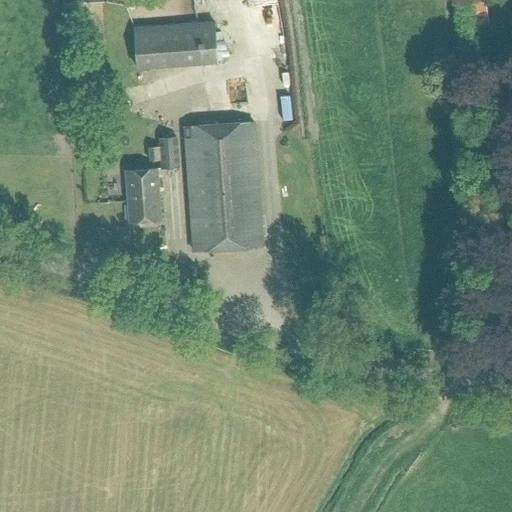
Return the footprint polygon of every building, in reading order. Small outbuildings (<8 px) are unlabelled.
[(136,30),(139,70),(219,63),(215,23),(136,30)] [(224,74),(223,84),(241,87),(242,77),(224,74)] [(185,128),(195,251),(264,245),(255,123),(185,128)] [(177,136),(160,138),(163,169),(180,167),(177,136)] [(158,169),(126,172),(130,224),(162,221),(158,169)] [(344,282),(337,284),(340,294),(346,292),(344,282)]
